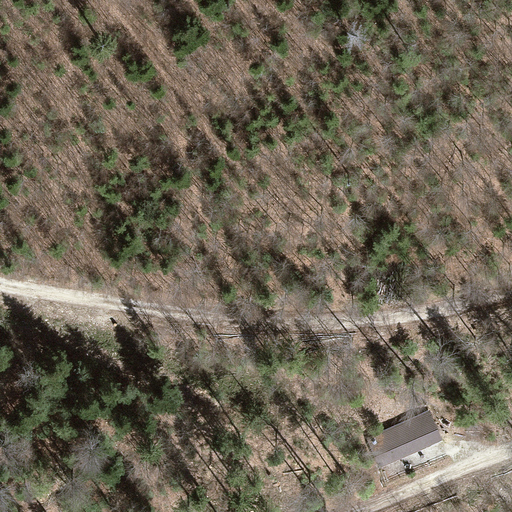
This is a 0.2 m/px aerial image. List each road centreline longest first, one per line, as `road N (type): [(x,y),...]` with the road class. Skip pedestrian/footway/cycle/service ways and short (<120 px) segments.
road 1 (track): [(0,282),(281,321),(359,319),(511,294)]
road 2 (track): [(511,451),(366,511)]
